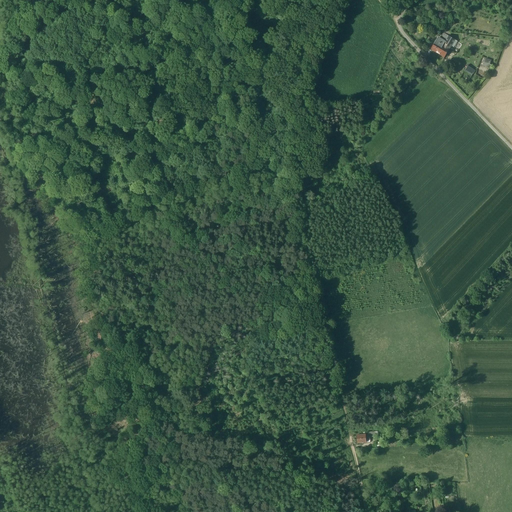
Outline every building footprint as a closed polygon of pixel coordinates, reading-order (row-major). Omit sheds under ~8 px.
[(455,40),(448,36),(447,39),(445,42),(443,45),(449,49),(452,45),(455,40)] [(445,42),(438,38),(431,49),(438,54),(443,45),(445,42)] [(449,49),(443,45),(438,54),(444,58),(449,49)] [(485,58),(482,65),(489,68),(492,60),(485,58)] [(366,434),(357,435),(358,443),(366,442),(366,440),(366,434)]
